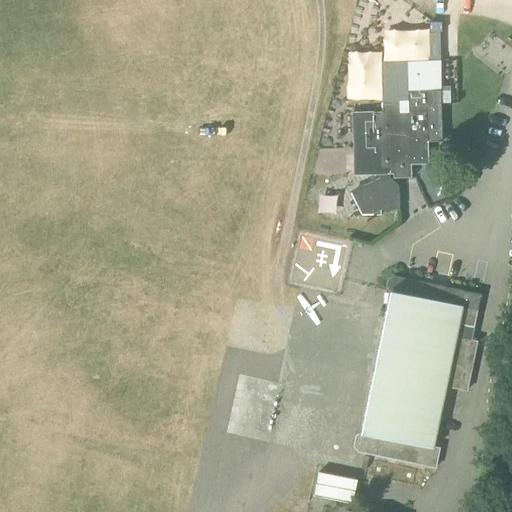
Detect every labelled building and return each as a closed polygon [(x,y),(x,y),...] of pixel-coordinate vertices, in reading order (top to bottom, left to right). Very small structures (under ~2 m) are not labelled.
[(440,33),(429,33),(429,59),(429,75),(429,80),(440,80),(440,75),(440,61),(440,59),(440,33)] [(355,166),(413,164),(430,163),(429,141),(443,141),(441,89),(408,91),(409,110),(402,110),(402,100),(381,101),(382,111),(353,112),(355,166)] [(353,191),(364,212),(374,212),(374,213),(374,210),(400,209),(399,189),(391,189),(390,173),(393,173),(393,179),(404,178),(414,178),(413,164),(355,166),(355,175),(381,174),(381,177),(353,191)] [(477,341),(476,340),(476,338),(472,337),(478,309),(481,294),(460,290),(395,276),(389,279),(388,286),(392,292),(388,308),(363,432),(357,435),(355,445),(359,451),(371,453),(413,461),(436,466),(440,447),(435,445),(447,386),(467,390),(477,341)] [(353,503),(358,479),(319,471),(314,495),(353,503)]
